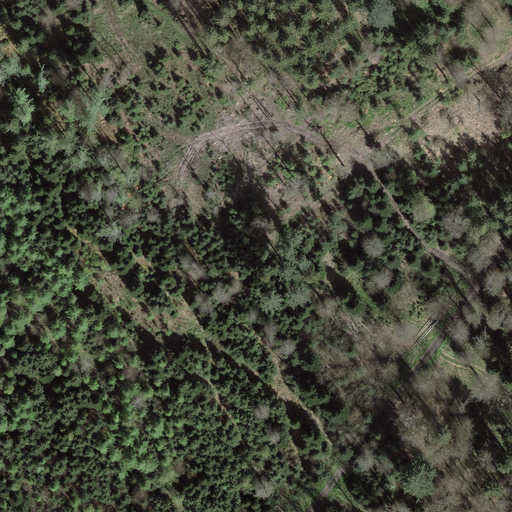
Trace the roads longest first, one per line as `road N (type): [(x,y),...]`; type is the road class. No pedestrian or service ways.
road 1 (track): [(511,64),(334,182),(210,336),(0,406)]
road 2 (track): [(299,511),(511,218)]
